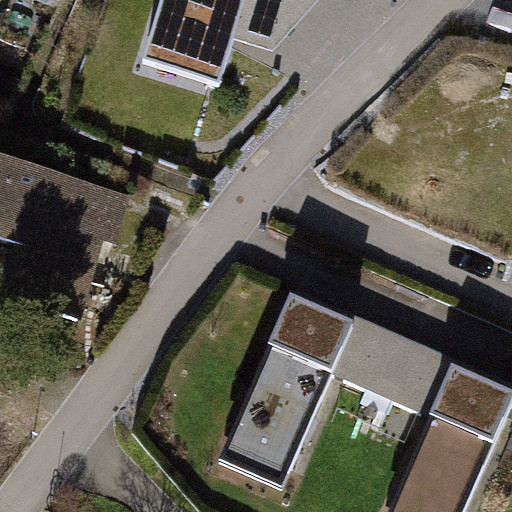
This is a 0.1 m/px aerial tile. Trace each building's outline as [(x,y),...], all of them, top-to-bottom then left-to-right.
[(0,0),(0,39),(13,45),(31,0),(0,0)] [(156,0),(139,61),(216,84),(231,42),(272,52),(318,0),(156,0)] [(130,197),(0,156),(0,240),(14,245),(5,272),(97,301),(130,197)] [(456,373),(511,396),(511,385),(298,292),(292,305),(351,330),(331,376),(435,421),(456,373)] [(292,305),(224,464),(283,490),(331,376),(351,330),(337,323),(292,305)] [(435,421),(393,511),(466,511),(511,409),(511,396),(499,391),(456,373),(435,421)]
